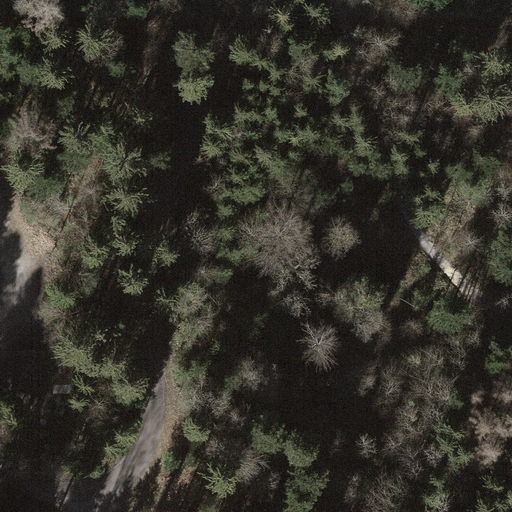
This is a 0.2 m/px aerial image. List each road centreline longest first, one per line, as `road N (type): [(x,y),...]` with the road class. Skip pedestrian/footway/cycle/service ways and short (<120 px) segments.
road 1 (track): [(0,445),(37,483),(70,498),(104,503),(129,484),(154,410),(148,276),(163,200),(249,0)]
road 2 (track): [(345,0),(405,205),(469,291),(511,308)]
